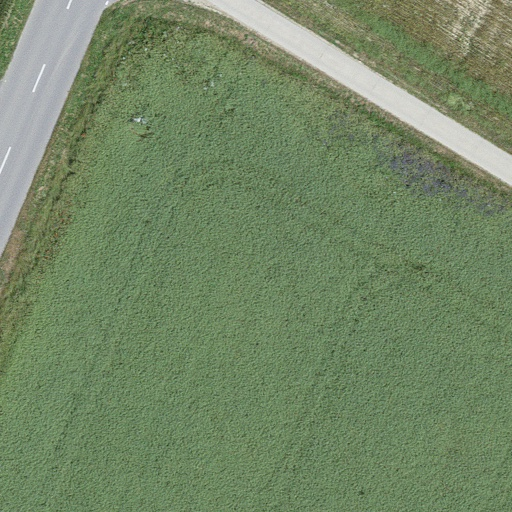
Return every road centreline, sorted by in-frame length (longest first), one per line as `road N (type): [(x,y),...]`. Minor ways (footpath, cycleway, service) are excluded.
road 1 (track): [(262,0),(511,151)]
road 2 (secondary): [(0,158),(67,0)]
